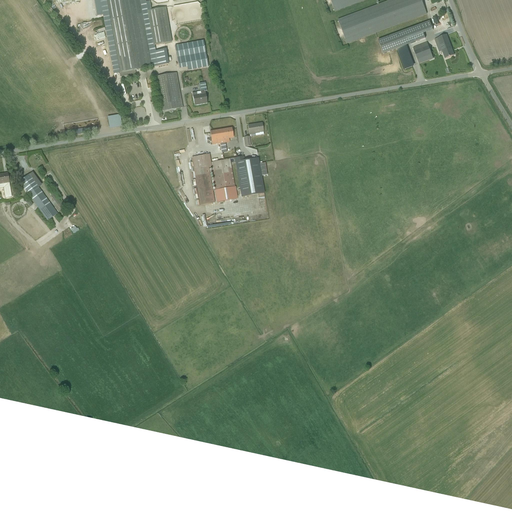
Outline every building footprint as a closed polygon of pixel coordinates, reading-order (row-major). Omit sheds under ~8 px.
[(172,6),(153,9),(151,0),(112,0),(124,71),(173,64),(171,48),(161,50),(160,43),(178,41),(172,6)] [(392,0),(337,21),(346,45),(428,15),(422,0),(328,0),(334,13),(369,0),(392,0)] [(52,7),(64,19),(69,14),(58,2),(52,7)] [(384,54),(425,39),(423,34),(433,31),(430,21),(379,39),(384,54)] [(98,30),(97,25),(89,27),(88,24),(83,26),(85,34),(98,30)] [(442,59),(453,55),(446,36),(435,39),(442,59)] [(107,55),(115,54),(113,37),(109,37),(110,46),(106,47),(107,55)] [(210,40),(181,44),(184,67),(193,66),(194,70),(214,67),(210,40)] [(437,49),(421,53),(424,64),(440,59),(437,49)] [(166,111),(189,107),(182,71),(159,76),(166,111)] [(193,106),(206,104),(204,92),(191,94),(193,106)] [(249,135),(264,134),(262,123),(247,125),(249,135)] [(233,141),(230,128),(209,132),(211,145),(233,141)] [(215,154),(198,156),(205,205),(244,199),(242,186),(240,186),(236,159),(216,162),(215,154)] [(25,180),(52,220),(66,211),(62,205),(60,207),(48,190),(50,188),(48,184),(45,186),(39,177),(41,175),(39,171),(25,180)] [(0,184),(8,183),(7,172),(0,173),(0,184)]
